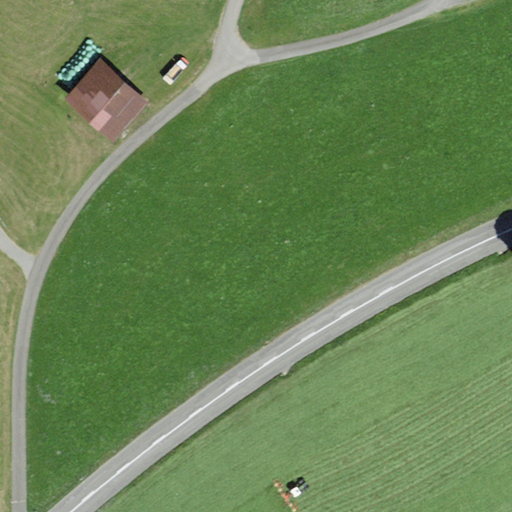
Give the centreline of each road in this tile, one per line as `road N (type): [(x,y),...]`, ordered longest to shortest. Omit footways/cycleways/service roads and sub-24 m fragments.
road 1 (unclassified): [(18,511),(21,360),(33,285),(94,180),(228,67),(341,39),(448,0)]
road 2 (secondary): [(71,511),(265,365),(511,229)]
